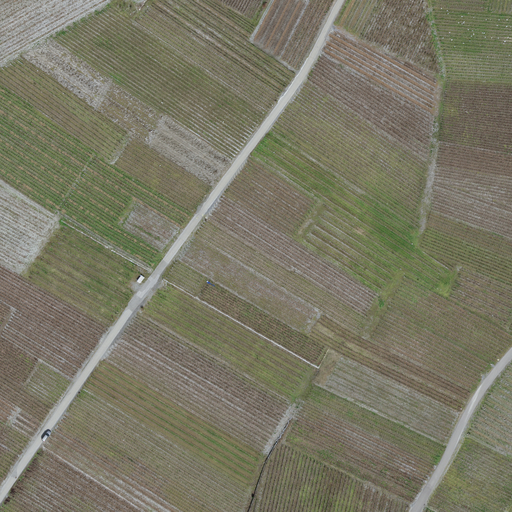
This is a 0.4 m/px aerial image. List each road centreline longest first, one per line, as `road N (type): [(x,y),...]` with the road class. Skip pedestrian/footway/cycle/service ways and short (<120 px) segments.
road 1 (track): [(340,0),(305,69),(0,497)]
road 2 (track): [(511,356),(470,410),(415,511)]
